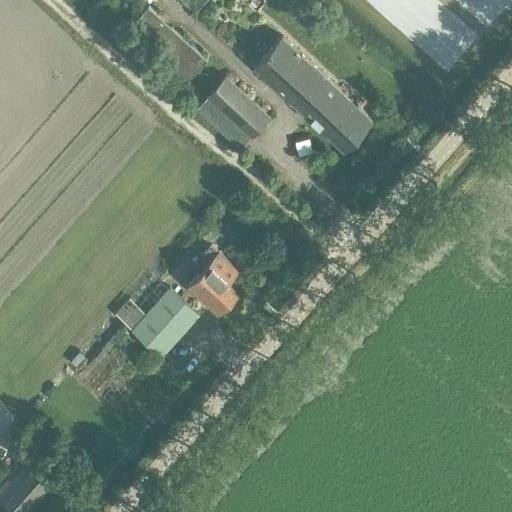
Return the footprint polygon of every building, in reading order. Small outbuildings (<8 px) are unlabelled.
[(206,0),(183,0),(196,11),(206,0)] [(189,78),(209,56),(150,2),(130,24),(189,78)] [(345,146),(373,115),(283,32),(254,63),(345,146)] [(241,144),(270,112),(226,72),(197,104),(241,144)] [(230,279),(240,268),(219,249),(190,282),(220,308),(239,287),(230,279)] [(163,352),(199,311),(168,284),(132,325),(163,352)] [(0,401),(0,435),(17,417),(0,401)] [(21,511),(28,511),(56,481),(32,460),(1,494),(21,511)]
